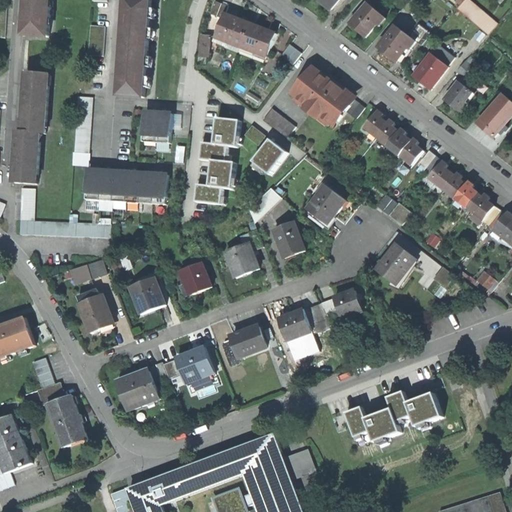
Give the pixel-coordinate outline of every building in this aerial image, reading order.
[(53,0),(29,0),(27,36),(51,38),(53,0)] [(153,0),(149,0),(127,0),(122,96),(147,98),(153,0)] [(319,0),(332,11),(341,0),(319,0)] [(465,0),(461,6),(458,9),(490,36),(499,26),(468,0),(465,0)] [(225,20),(227,15),(230,7),(216,2),(211,15),(225,20)] [(370,5),(353,26),(369,39),(380,25),(382,27),(388,19),(385,17),(370,5)] [(227,15),(225,20),(218,38),(243,48),(253,25),(227,15)] [(410,37),(418,43),(423,46),(432,34),(420,24),(410,37)] [(253,25),(243,48),(270,58),(279,35),(253,25)] [(398,27),(381,49),(398,63),(409,49),(412,51),(418,43),(410,37),(398,27)] [(213,37),(203,36),(201,57),(211,58),(213,37)] [(303,54),(291,45),(283,57),(295,66),(303,54)] [(429,65),(418,78),(417,77),(417,78),(432,91),(451,68),(450,67),(457,59),(442,47),(434,56),(427,63),(429,65)] [(467,62),(459,71),(465,77),(473,68),(467,62)] [(318,71),(298,96),(310,106),(309,107),(323,118),(324,116),(335,125),(346,111),(355,99),(356,98),(336,82),(333,86),(329,83),(331,81),(318,71)] [(18,161),(17,184),(40,185),(43,134),(48,134),(52,75),(29,74),(27,100),(26,100),(26,107),(27,107),(25,132),(20,132),(19,154),(17,154),(17,161),(18,161)] [(462,83),(447,101),(463,114),(470,105),(467,103),(475,94),(462,83)] [(511,101),(505,96),(480,125),(495,139),(511,119),(511,101)] [(355,99),(346,111),(358,120),(367,108),(355,99)] [(274,109),(265,121),(289,139),(298,128),(274,109)] [(153,114),(148,113),(145,143),(159,144),(161,111),(154,111),(153,114)] [(169,112),(161,111),(159,144),(173,145),(175,115),(169,115),(169,112)] [(385,116),(380,112),(367,129),(391,147),(401,134),(395,128),(397,125),(392,121),(390,124),(383,119),(385,116)] [(78,126),(93,126),(93,119),(79,118),(78,126)] [(404,131),(401,134),(391,147),(403,157),(414,143),(407,137),(409,135),(404,131)] [(77,146),(92,147),(92,140),(78,139),(77,146)] [(414,166),(426,152),(419,146),(421,144),(416,140),(414,143),(403,157),(414,166)] [(92,147),(77,146),(77,153),(91,154),(92,147)] [(438,157),(431,151),(422,163),(429,169),(438,157)] [(445,162),(438,157),(429,169),(435,174),(445,162)] [(457,176),(448,169),(450,166),(445,162),(435,174),(432,179),(446,190),(457,176)] [(97,171),(90,171),(88,200),(102,201),(105,169),(97,168),(97,171)] [(112,169),(105,169),(102,201),(116,202),(118,173),(111,172),(112,169)] [(123,173),(118,173),(116,202),(129,203),(131,171),(123,170),(123,173)] [(138,171),(131,171),(129,203),(142,204),(144,174),(138,174),(138,171)] [(150,175),(144,174),(142,204),(155,205),(157,172),(150,172),(150,175)] [(164,173),(157,172),(155,205),(169,205),(171,176),(164,175),(164,173)] [(459,173),(457,176),(446,190),(458,199),(457,200),(458,201),(459,199),(469,185),(462,180),(465,177),(459,173)] [(471,183),(469,185),(459,199),(470,208),(469,210),(470,209),(481,195),(474,190),(476,187),(471,183)] [(330,226),(349,202),(328,186),(310,210),(330,226)] [(24,189),(23,221),(37,222),(38,190),(24,189)] [(251,210),(257,224),(283,199),(273,189),(251,210)] [(385,212),(394,200),(389,195),(379,207),(385,212)] [(485,198),(481,195),(470,209),(478,215),(475,219),(483,226),(485,223),(485,222),(497,207),(490,202),(492,199),(487,195),(485,198)] [(391,217),(400,205),(394,200),(385,212),(391,217)] [(400,205),(391,217),(404,226),(414,214),(401,204),(400,205)] [(485,222),(485,223),(491,227),(503,212),(497,207),(485,222)] [(509,216),(503,212),(491,227),(497,232),(509,216)] [(509,216),(497,232),(493,236),(501,243),(505,238),(511,243),(511,214),(509,216)] [(37,222),(23,221),(22,236),(113,239),(113,225),(37,222)] [(297,223),(276,231),(288,260),(308,252),(297,223)] [(256,244),(259,251),(266,248),(259,230),(251,233),(256,244)] [(206,236),(196,240),(204,259),(213,255),(206,236)] [(252,244),(231,253),(236,266),(234,267),(239,279),(261,270),(255,253),(259,251),(256,244),(253,245),(252,244)] [(396,251),(380,271),(399,286),(419,260),(400,245),(395,251),(396,251)] [(104,261),(89,266),(94,280),(109,275),(104,261)] [(205,264),(183,273),(186,282),(189,281),(195,296),(215,288),(205,264)] [(445,269),(436,281),(448,290),(457,278),(445,269)] [(486,275),(481,282),(490,289),(495,283),(486,275)] [(157,279),(135,287),(145,314),(168,306),(157,279)] [(82,305),(93,334),(103,330),(103,329),(112,325),(108,314),(112,313),(106,296),(103,297),(100,290),(80,297),(83,304),(82,305)] [(358,291),(337,299),(342,314),(344,319),(365,311),(358,291)] [(342,314),(337,299),(323,304),(330,319),(342,314)] [(322,306),(306,312),(312,326),(327,320),(322,306)] [(306,310),(281,320),(289,340),(299,336),(300,338),(314,333),(312,326),(306,312),(306,310)] [(28,319),(0,328),(0,359),(37,346),(28,319)] [(261,327),(234,337),(242,359),(269,349),(261,327)] [(272,329),(267,331),(270,340),(275,338),(272,329)] [(179,359),(180,360),(185,374),(189,384),(217,373),(208,349),(179,359)] [(47,358),(35,363),(37,369),(49,365),(47,358)] [(166,365),(170,376),(171,379),(185,374),(180,360),(166,365)] [(152,372),(156,382),(170,376),(166,365),(164,362),(150,367),(152,372)] [(49,365),(37,369),(39,376),(52,371),(49,365)] [(52,371),(39,376),(42,383),(54,378),(52,371)] [(127,394),(124,395),(131,412),(143,407),(141,404),(162,396),(156,382),(152,372),(137,378),(136,375),(122,381),(127,394)] [(54,378),(42,383),(44,389),(57,384),(54,378)] [(62,382),(57,384),(44,389),(39,391),(45,406),(50,405),(68,398),(62,382)] [(448,415),(436,383),(412,392),(409,384),(386,392),(389,400),(368,408),(365,399),(344,407),(354,434),(370,428),(375,441),(448,415)] [(74,396),(68,398),(50,405),(65,449),(90,440),(84,424),(86,423),(84,416),(82,417),(74,396)] [(15,415),(0,420),(0,439),(21,431),(15,415)] [(21,431),(0,439),(0,449),(3,457),(28,448),(21,431)] [(138,511),(305,511),(294,480),(285,457),(277,435),(130,489),(138,511)] [(285,457),(294,480),(319,470),(310,447),(285,457)] [(28,448),(3,457),(1,458),(4,467),(7,466),(10,473),(12,473),(35,464),(28,448)] [(12,473),(10,473),(0,477),(0,492),(17,486),(12,473)] [(507,511),(501,492),(440,511),(507,511)]
